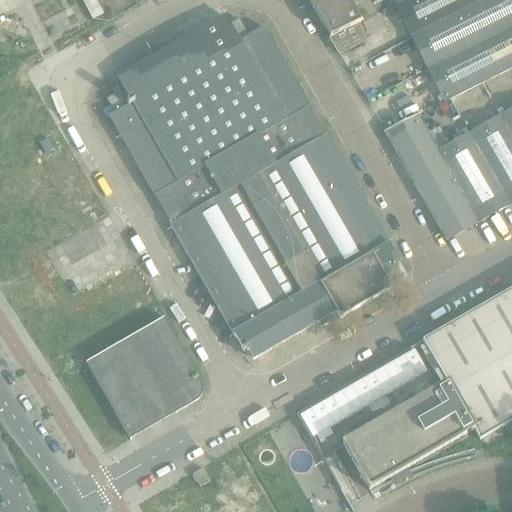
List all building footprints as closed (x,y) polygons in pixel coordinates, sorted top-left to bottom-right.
[(365,42),(357,25),(360,24),(348,0),(307,0),(311,6),(329,39),(339,55),(365,42)] [(412,39),(490,0),(408,0),(395,7),(412,39)] [(511,0),(490,0),(412,39),(427,71),(443,103),(449,100),(481,84),(511,68),(511,0)] [(399,264),(388,245),(325,137),(325,138),(322,133),(320,134),(313,121),(312,122),(305,110),(309,108),(308,107),(308,108),(263,30),(264,29),(263,28),(248,37),(239,22),(230,27),(229,27),(225,19),(225,18),(225,17),(117,79),(118,80),(119,80),(122,86),(120,88),(113,92),(116,98),(107,103),(114,114),(108,118),(108,119),(153,197),(153,198),(156,196),(170,220),(168,221),(171,226),(170,226),(172,230),(231,331),(232,334),(243,353),(245,351),(246,354),(248,353),(252,361),(317,324),(320,329),(334,321),(331,316),(335,313),(339,320),(344,318),(343,317),(386,292),(386,293),(391,290),(388,285),(400,278),(394,267),(399,264)] [(511,110),(503,116),(511,133),(511,110)] [(478,223),(438,153),(416,116),(384,132),(446,242),(478,223)] [(511,204),(511,133),(503,116),(500,118),(469,135),(509,206),(511,204)] [(509,206),(469,135),(438,153),(478,223),(509,206)] [(479,441),(511,422),(511,290),(421,342),(301,412),(295,415),(296,417),(321,461),(327,457),(332,454),(337,451),(343,448),(368,492),(396,477),(400,474),(473,432),(479,441)] [(200,383),(190,365),(163,319),(86,363),(127,438),(129,441),(132,440),(130,436),(174,411),(176,414),(194,404),(198,401),(201,397),(202,392),(202,387),(200,383)] [(203,470),(192,475),(199,488),(210,483),(203,470)]
